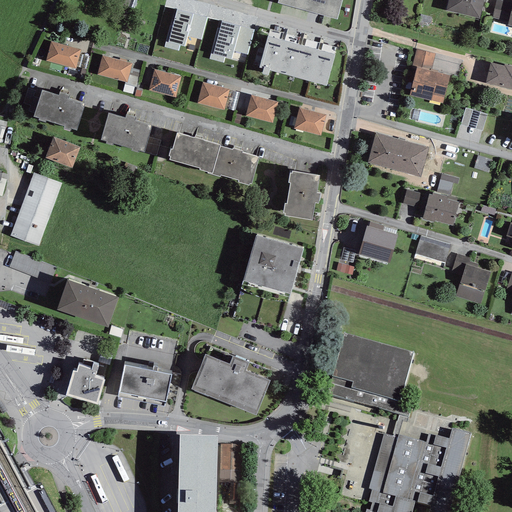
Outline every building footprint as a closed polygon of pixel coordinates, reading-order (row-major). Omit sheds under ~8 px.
[(341,0),(278,0),(277,3),(337,19),(341,0)] [(448,0),(446,11),(479,19),(483,0),(448,0)] [(500,0),(496,0),(492,18),(506,21),(510,2),(500,0)] [(172,26),(168,42),(180,45),(184,46),(187,36),(193,14),(177,10),(172,26)] [(193,14),(187,36),(201,40),(207,18),(193,14)] [(430,23),(432,17),(421,15),(418,25),(423,26),(424,22),(430,23)] [(219,29),(213,54),(225,57),(231,59),(233,51),(240,27),(221,22),(219,29)] [(178,51),(180,45),(168,42),(172,26),(170,26),(164,47),(178,51)] [(240,27),(233,51),(247,54),(253,30),(240,27)] [(223,62),(225,57),(213,54),(219,29),(217,29),(209,59),(223,62)] [(276,72),(284,41),(267,36),(259,68),(276,72)] [(284,41),(276,72),(292,77),(301,46),(284,41)] [(80,49),(51,42),(46,61),(75,69),(76,67),(79,54),(80,49)] [(301,46),(292,77),(310,82),(319,51),(301,46)] [(416,49),(412,66),(416,67),(431,70),(435,54),(416,49)] [(319,51),(310,82),(326,86),(335,55),(319,51)] [(90,57),(79,54),(76,67),(87,69),(90,57)] [(132,64),(102,55),(97,74),(125,82),(127,82),(131,68),(132,64)] [(504,66),(490,63),(486,83),(511,90),(511,66),(504,64),(504,66)] [(431,70),(416,67),(409,96),(442,104),(449,76),(431,70)] [(127,82),(125,82),(124,84),(136,87),(141,70),(131,68),(127,82)] [(181,77),(154,69),(148,90),(175,98),(181,77)] [(229,89),(202,82),(197,103),(224,110),(224,108),(229,90),(229,89)] [(58,95),(42,90),(34,117),(39,118),(39,120),(45,122),(45,120),(64,126),(64,128),(70,130),(71,129),(77,130),(85,103),(69,98),(70,95),(59,92),(58,95)] [(229,90),(224,108),(235,110),(239,93),(229,90)] [(278,102),(251,95),(245,116),(272,123),(278,102)] [(320,136),(326,115),(299,108),(293,129),(320,136)] [(487,114),(466,108),(461,124),(482,131),(487,114)] [(125,118),(109,113),(101,140),(107,141),(106,143),(111,144),(111,143),(131,148),(131,151),(137,152),(137,151),(144,152),(151,125),(135,120),(136,117),(126,114),(125,118)] [(239,125),(241,115),(234,113),(232,123),(239,125)] [(170,157),(169,160),(200,168),(199,170),(208,172),(207,173),(212,175),(212,173),(220,146),(220,145),(201,139),(202,137),(196,136),(195,138),(177,133),(172,149),(170,149),(168,156),(170,157)] [(396,171),(405,141),(376,133),(367,162),(396,171)] [(72,168),(80,147),(53,137),(45,158),(72,168)] [(405,141),(396,171),(421,178),(429,147),(405,141)] [(212,173),(212,175),(220,177),(220,175),(239,180),(238,182),(249,185),(249,183),(251,184),(259,157),(242,152),(243,151),(241,150),(242,148),(234,146),(234,148),(233,148),(232,150),(220,146),(212,173)] [(478,155),(474,168),(488,173),(492,160),(478,155)] [(285,214),(284,216),(312,221),(315,203),(318,203),(319,200),(320,194),(316,193),(319,176),(292,171),(292,174),(290,173),(288,183),(290,183),(287,204),(284,204),(283,213),(285,214)] [(62,183),(34,173),(10,236),(38,246),(62,183)] [(442,174),(437,192),(449,195),(453,183),(457,184),(459,179),(442,174)] [(420,193),(406,189),(403,203),(416,207),(420,193)] [(432,195),(429,194),(422,219),(434,222),(434,221),(452,226),(459,202),(456,202),(457,199),(433,193),(432,195)] [(496,209),(483,205),(481,211),(494,215),(496,209)] [(370,222),(368,226),(383,231),(384,227),(384,226),(370,222)] [(368,226),(366,226),(358,255),(389,263),(397,235),(396,234),(383,231),(368,226)] [(303,249),(256,235),(243,281),(290,294),(303,249)] [(450,244),(421,235),(415,254),(445,263),(450,244)] [(353,262),(356,251),(343,248),(340,259),(353,262)] [(50,284),(57,268),(15,251),(9,267),(50,284)] [(465,264),(477,268),(478,264),(470,261),(471,258),(457,254),(451,271),(462,274),(465,264)] [(338,263),(336,271),(352,275),(354,267),(338,263)] [(465,264),(462,274),(455,297),(480,304),(491,272),(477,268),(465,264)] [(118,297),(67,280),(57,310),(108,328),(118,297)] [(18,307),(0,300),(0,306),(16,313),(18,307)] [(413,353),(344,333),(327,395),(398,415),(403,416),(407,418),(410,408),(398,404),(413,353)] [(229,364),(205,354),(191,389),(256,415),(270,380),(245,371),(249,363),(233,356),(229,364)] [(73,370),(65,395),(97,404),(104,381),(94,378),(97,366),(92,365),(93,362),(83,360),(81,365),(78,364),(76,371),(73,370)] [(164,407),(171,374),(156,371),(157,367),(153,366),(152,371),(124,365),(118,397),(164,407)] [(393,437),(384,435),(369,489),(372,490),(368,502),(372,503),(370,511),(366,510),(365,511),(411,511),(415,502),(431,506),(429,511),(448,511),(471,433),(452,428),(449,438),(428,432),(426,441),(399,434),(403,416),(398,415),(393,437)] [(214,511),(217,436),(179,434),(177,511),(214,511)] [(242,445),(220,444),(219,482),(228,483),(228,505),(237,505),(237,511),(248,511),(250,447),(241,447),(242,445)] [(55,511),(43,490),(39,492),(48,511),(55,511)]
